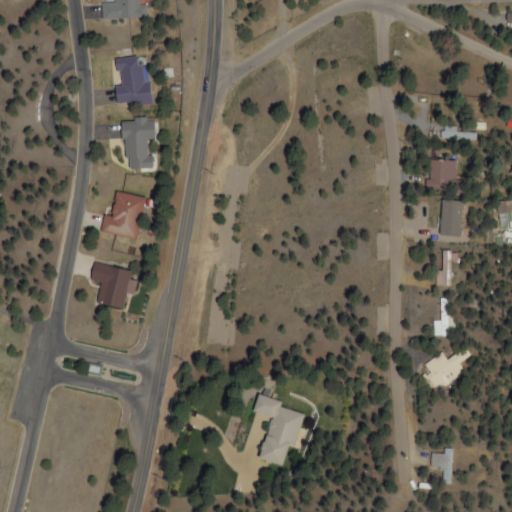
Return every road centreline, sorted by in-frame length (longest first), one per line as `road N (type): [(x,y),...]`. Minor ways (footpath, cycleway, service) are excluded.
road 1 (residential): [(208,91),(336,7),(381,3),(404,462)]
road 2 (residential): [(14,511),(87,148),(71,0)]
road 3 (secondary): [(132,511),(208,91),(214,0)]
road 4 (residential): [(511,64),(381,3)]
